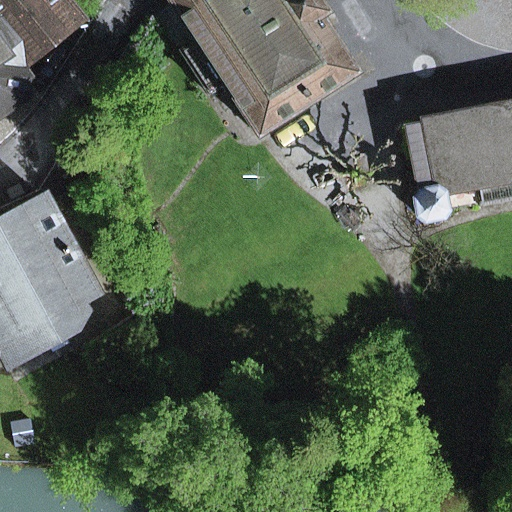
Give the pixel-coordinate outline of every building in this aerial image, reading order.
[(0,0),(0,39),(20,68),(80,20),(63,0),(0,0)] [(316,0),(168,0),(196,42),(223,84),(257,135),(354,73),(317,17),(324,12),(316,0)] [(0,113),(24,97),(27,78),(20,68),(0,39),(0,113)] [(207,95),(223,84),(196,42),(179,52),(207,95)] [(424,126),(438,194),(440,194),(476,187),(480,208),(511,201),(511,105),(424,123),(424,126)] [(440,194),(438,194),(424,126),(406,130),(419,194),(414,201),(417,217),(424,222),(440,219),(443,211),(440,194)] [(43,200),(0,222),(0,350),(7,365),(75,328),(93,294),(43,200)]
